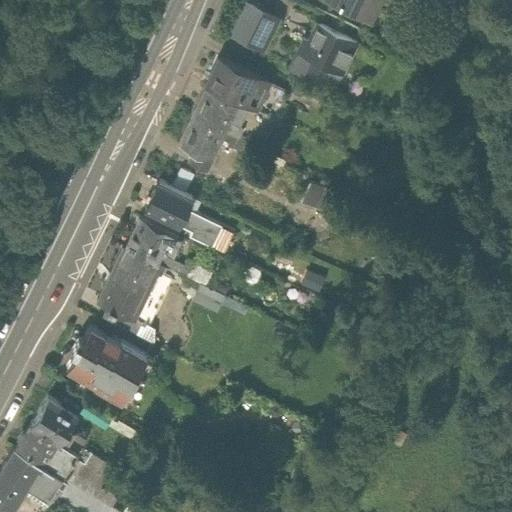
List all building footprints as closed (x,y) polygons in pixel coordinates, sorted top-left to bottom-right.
[(388,0),(351,0),(382,15),(388,0)] [(282,16),(258,5),(244,34),(269,45),(282,16)] [(369,33),(328,14),(319,32),(315,30),(300,60),(328,73),(335,58),(353,66),(369,33)] [(230,49),(219,72),(250,88),(272,97),(283,75),(230,49)] [(203,105),(235,121),(238,114),(250,88),(219,72),(203,105)] [(231,129),(235,121),(203,105),(188,133),(221,149),(231,129)] [(255,123),(238,114),(235,121),(231,129),(241,134),(239,138),(263,150),(268,139),(251,131),(255,123)] [(212,194),(169,173),(155,202),(190,220),(192,216),(204,222),(201,228),(234,244),(244,224),(206,206),(212,194)] [(346,185),(322,174),(314,193),(338,204),(346,185)] [(151,211),(137,240),(169,256),(174,248),(177,242),(183,245),(190,231),(151,211)] [(176,260),(169,256),(137,240),(134,239),(107,293),(146,312),(169,267),(171,268),(176,260)] [(176,260),(212,278),(217,280),(224,267),(201,255),(199,260),(174,248),(169,256),(176,260)] [(316,257),(303,254),(299,271),(311,275),(316,257)] [(212,278),(204,294),(228,306),(236,290),(226,285),(217,280),(212,278)] [(230,278),(226,285),(236,290),(240,283),(230,278)] [(131,336),(102,319),(90,339),(84,335),(79,343),(86,346),(77,361),(94,371),(89,379),(109,391),(114,384),(131,394),(158,348),(133,333),(131,336)] [(73,371),(65,383),(75,389),(86,396),(93,385),(73,371)] [(60,387),(26,439),(76,472),(90,451),(86,449),(88,446),(87,445),(70,434),(80,419),(90,403),(92,400),(86,396),(75,389),(72,394),(60,387)] [(98,391),(92,400),(90,403),(122,425),(126,419),(146,433),(151,425),(98,391)] [(90,413),(84,422),(95,429),(101,420),(90,413)] [(84,422),(80,419),(70,434),(87,445),(97,430),(95,429),(84,422)] [(67,486),(76,472),(26,439),(0,477),(0,493),(18,505),(37,477),(62,494),(67,486)] [(95,455),(90,451),(76,472),(67,486),(107,511),(126,511),(131,504),(121,497),(126,490),(110,480),(125,457),(103,443),(95,455)] [(156,480),(134,503),(147,511),(153,511),(172,492),(156,480)] [(205,511),(225,511),(235,498),(221,488),(205,511)] [(126,511),(147,511),(134,503),(133,502),(131,504),(126,511)]
